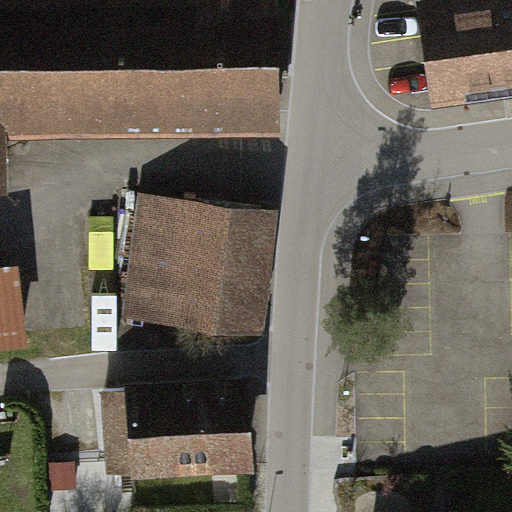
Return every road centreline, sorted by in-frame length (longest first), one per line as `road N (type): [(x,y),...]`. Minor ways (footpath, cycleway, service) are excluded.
road 1 (residential): [(0,376),(299,355)]
road 2 (residential): [(311,154),(299,355)]
road 3 (residential): [(311,154),(511,140)]
road 4 (residential): [(299,355),(298,511)]
road 5 (residential): [(327,0),(311,154)]
